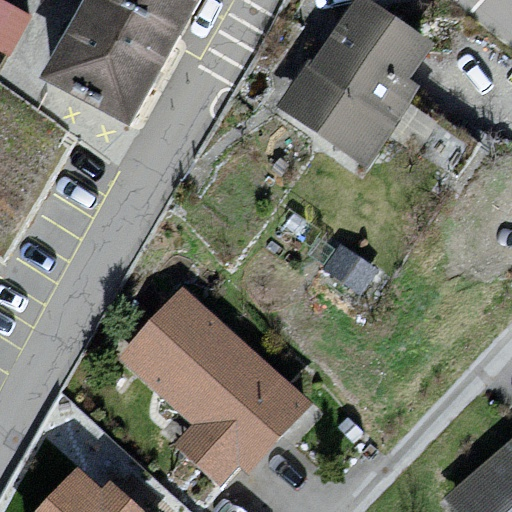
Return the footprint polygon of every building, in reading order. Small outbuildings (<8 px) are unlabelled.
[(16,0),(0,0),(0,42),(12,49),(33,8),(16,0)] [(197,0),(87,0),(41,77),(128,126),(197,0)] [(410,43),(346,0),(332,0),(258,109),(344,168),(396,93),(382,83),(410,43)] [(287,404),(170,292),(104,360),(178,430),(162,447),(206,488),(287,404)] [(511,511),(511,436),(436,500),(446,511),(511,511)] [(78,491),(58,472),(20,511),(125,511),(89,479),(78,491)]
